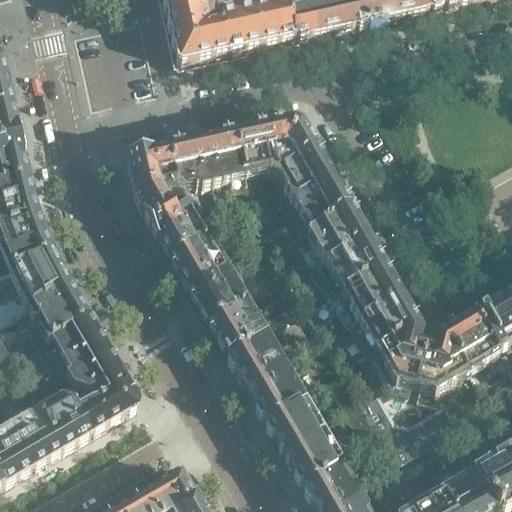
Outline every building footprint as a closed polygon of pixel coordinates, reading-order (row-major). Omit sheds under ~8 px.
[(218,29),(222,20),(214,17),(209,0),(189,0),(161,6),(170,45),(220,33),(218,29)] [(332,40),(322,0),(287,0),(283,1),(294,48),(296,48),(298,50),(305,48),(307,46),(332,40)] [(370,31),(362,0),(322,0),(332,40),(355,35),(358,36),(365,35),(367,32),(370,31)] [(405,23),(400,0),(362,0),(370,31),(372,33),(379,32),(381,29),(405,23)] [(443,15),(440,0),(400,0),(405,23),(430,18),(432,20),(439,18),(441,15),(443,15)] [(480,7),(478,0),(440,0),(443,15),(444,15),(447,17),(453,15),(455,12),(480,7)] [(294,48),(283,1),(251,8),(262,56),(294,48)] [(262,56),(251,8),(236,12),(232,16),(223,18),(222,20),(218,29),(220,33),(226,64),(262,56)] [(226,64),(220,33),(170,45),(176,71),(180,74),(226,64)] [(0,116),(12,114),(1,66),(0,65),(0,116)] [(17,137),(12,114),(0,116),(0,153),(19,149),(21,146),(20,139),(17,137)] [(314,157),(312,155),(314,152),(310,145),(306,144),(300,132),(294,130),(281,133),(279,130),(272,132),(271,135),(267,136),(272,160),(270,161),(272,170),(269,177),(282,181),(284,177),(286,176),(294,172),(292,169),(314,157)] [(272,160),(267,136),(266,136),(263,134),(256,135),(255,138),(233,143),(242,184),(268,179),(269,177),(272,170),(270,161),(272,160)] [(242,184),(233,143),(202,150),(212,195),(231,190),(231,187),(242,184)] [(0,193),(28,186),(23,164),(25,161),(23,154),(20,152),(19,149),(0,153),(0,193)] [(212,195),(202,150),(169,157),(174,179),(177,191),(179,193),(191,191),(192,194),(196,196),(200,195),(202,197),(212,195)] [(174,179),(169,157),(153,161),(152,160),(125,166),(133,198),(164,191),(162,182),(174,179)] [(331,187),(320,168),(322,165),(318,159),(315,159),(314,157),(292,169),(294,172),(286,176),(284,177),(282,181),(281,186),(285,192),(282,195),(290,210),(331,187)] [(186,215),(179,204),(176,204),(172,197),(177,191),(174,179),(162,182),(164,191),(133,198),(133,199),(135,204),(136,209),(140,216),(141,218),(142,220),(141,221),(150,236),(186,215)] [(32,206),(31,201),(33,199),(31,191),(28,190),(28,186),(0,193),(0,236),(38,224),(35,215),(32,206)] [(347,214),(348,211),(344,204),(341,204),(331,187),(290,210),(300,227),(305,225),(312,237),(348,216),(347,214)] [(280,215),(273,205),(269,208),(271,221),(280,215)] [(205,247),(198,235),(202,232),(192,214),(186,215),(150,236),(157,248),(158,247),(170,268),(205,247)] [(365,245),(354,227),(356,224),(352,218),(349,218),(348,216),(312,237),(310,238),(318,252),(314,254),(323,270),(365,245)] [(229,234),(221,220),(212,225),(220,239),(229,234)] [(262,226),(261,220),(251,222),(253,231),(262,226)] [(253,231),(251,222),(241,224),(243,233),(252,232),(253,231)] [(52,255),(49,248),(46,247),(42,236),(39,229),(38,224),(0,236),(0,254),(3,253),(12,276),(50,257),(51,258),(52,255)] [(262,226),(253,231),(252,232),(258,241),(265,240),(262,226)] [(258,241),(252,232),(243,233),(246,244),(258,241)] [(380,272),(382,269),(378,263),(375,263),(365,245),(323,270),(331,284),(335,282),(344,296),(382,274),(380,272)] [(229,276),(218,257),(213,260),(205,247),(170,268),(189,300),(229,276)] [(63,283),(57,272),(59,269),(55,263),(52,262),(51,258),(50,257),(12,276),(24,300),(20,302),(28,318),(69,294),(63,283)] [(399,303),(389,286),(390,283),(386,277),(383,277),(382,274),(344,296),(352,310),(348,312),(357,328),(399,303)] [(243,312),(236,299),(241,296),(229,276),(189,300),(208,333),(243,312)] [(285,288),(278,277),(269,282),(276,293),(285,288)] [(292,301),(286,290),(285,288),(276,293),(283,306),(292,301)] [(88,327),(69,294),(28,318),(36,330),(38,329),(51,350),(52,348),(88,327)] [(511,300),(474,323),(495,360),(511,349),(511,300)] [(415,331),(416,328),(412,322),(409,322),(399,303),(357,328),(367,345),(370,342),(378,355),(416,333),(415,331)] [(267,341),(256,322),(251,325),(243,312),(208,333),(226,364),(262,344),(267,341)] [(495,360),(474,323),(456,334),(453,332),(447,336),(447,339),(445,340),(467,378),(481,370),(484,374),(499,365),(495,360)] [(108,360),(95,338),(96,335),(92,328),(89,328),(88,327),(52,348),(51,350),(14,371),(14,372),(25,391),(45,397),(69,383),(108,360)] [(467,378),(445,340),(433,347),(423,344),(416,333),(378,355),(387,370),(383,372),(395,393),(398,390),(432,399),(434,403),(457,390),(454,385),(467,378)] [(322,352),(320,348),(315,340),(307,345),(314,357),(322,352)] [(286,373),(278,360),(273,363),(262,344),(226,364),(228,367),(227,370),(231,377),(234,377),(245,397),(286,373)] [(14,371),(0,346),(0,371),(4,378),(14,372),(14,371)] [(329,364),(322,352),(314,357),(321,369),(329,364)] [(129,391),(123,382),(120,381),(108,360),(69,383),(78,398),(84,400),(84,409),(93,412),(129,391)] [(300,409),(288,388),(293,385),(286,373),(245,397),(256,415),(255,418),(259,425),(262,425),(264,430),(300,409)] [(361,419),(358,414),(341,385),(328,393),(347,427),(361,419)] [(135,417),(136,416),(137,411),(137,409),(138,406),(129,391),(93,412),(84,409),(79,412),(78,410),(77,410),(73,412),(90,443),(125,423),(128,424),(134,420),(135,417)] [(440,448),(452,441),(455,439),(445,421),(406,444),(398,442),(397,440),(375,403),(358,414),(361,419),(380,451),(388,465),(392,472),(393,475),(405,468),(440,448)] [(90,443),(73,412),(71,409),(67,408),(40,424),(61,460),(90,443)] [(325,440),(316,426),(312,428),(300,409),(264,430),(266,433),(265,436),(269,443),(272,443),(284,464),(325,440)] [(380,451),(361,419),(347,427),(366,459),(380,451)] [(61,460),(40,424),(30,430),(27,426),(8,437),(32,477),(61,460)] [(32,477),(8,437),(0,441),(0,485),(5,493),(32,477)] [(340,475),(328,455),(332,452),(325,440),(284,464),(294,481),(293,484),(297,491),(300,491),(303,496),(340,475)] [(457,450),(452,441),(440,448),(445,457),(457,450)] [(511,508),(511,469),(505,457),(486,468),(488,472),(475,480),(493,511),(509,511),(511,508)] [(378,480),(392,472),(388,465),(374,473),(378,480)] [(412,481),(405,468),(393,475),(401,487),(412,481)] [(389,491),(393,475),(392,472),(378,480),(383,489),(389,491)] [(344,511),(361,502),(354,490),(350,492),(340,475),(303,496),(305,499),(303,501),(308,509),(310,509),(312,511),(344,511)] [(401,487),(393,475),(389,491),(393,492),(401,487)] [(493,511),(475,480),(472,476),(459,484),(461,488),(442,499),(449,511),(493,511)] [(200,511),(195,503),(193,505),(180,483),(177,484),(176,482),(165,488),(167,490),(145,503),(150,511),(200,511)] [(449,511),(442,499),(440,495),(425,504),(427,509),(421,511),(449,511)] [(366,511),(361,502),(344,511),(366,511)] [(150,511),(145,503),(129,511),(150,511)]
